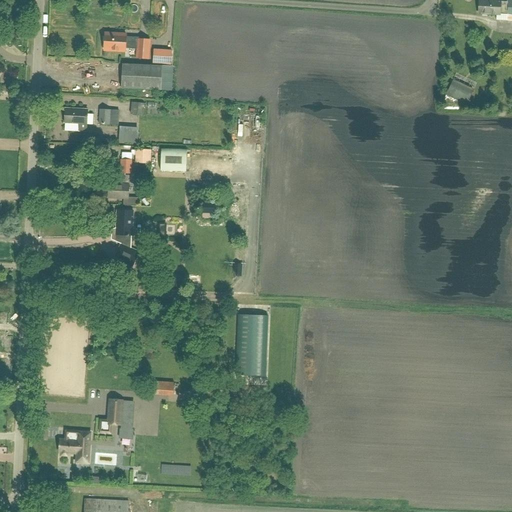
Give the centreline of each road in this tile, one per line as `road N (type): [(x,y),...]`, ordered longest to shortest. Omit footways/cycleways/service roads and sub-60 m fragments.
road 1 (unclassified): [(17,511),(41,0)]
road 2 (residential): [(223,0),(419,12),(432,0)]
